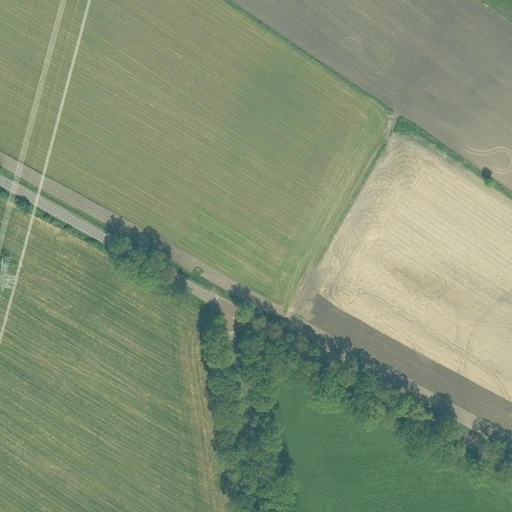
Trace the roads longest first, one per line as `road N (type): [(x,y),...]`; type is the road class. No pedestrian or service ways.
road 1 (secondary): [(511,464),(232,309)]
road 2 (secondary): [(232,309),(0,180)]
road 3 (unclassified): [(268,511),(232,309)]
